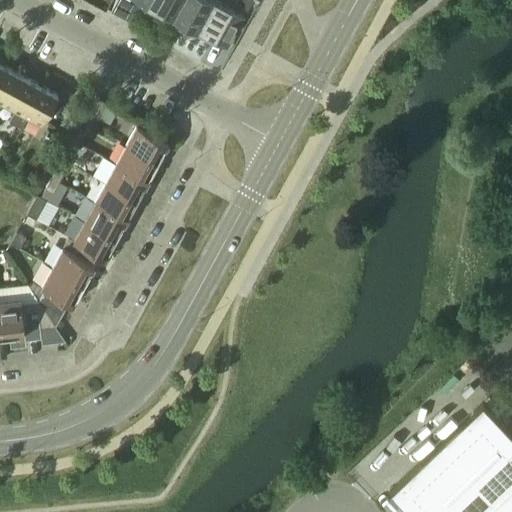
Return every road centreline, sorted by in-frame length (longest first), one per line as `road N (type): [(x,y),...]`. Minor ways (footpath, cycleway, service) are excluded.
road 1 (tertiary): [(0,441),(61,433),(133,391),(159,360),(278,145)]
road 2 (residential): [(0,387),(50,382),(96,356),(229,118)]
road 3 (residential): [(229,118),(25,0)]
